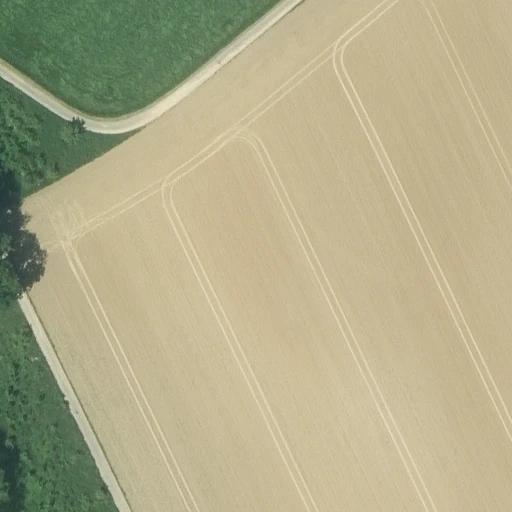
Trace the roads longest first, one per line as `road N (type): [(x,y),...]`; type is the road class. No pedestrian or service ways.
road 1 (track): [(0,73),(105,139),(132,143),(162,132),(328,0)]
road 2 (track): [(0,235),(129,511)]
